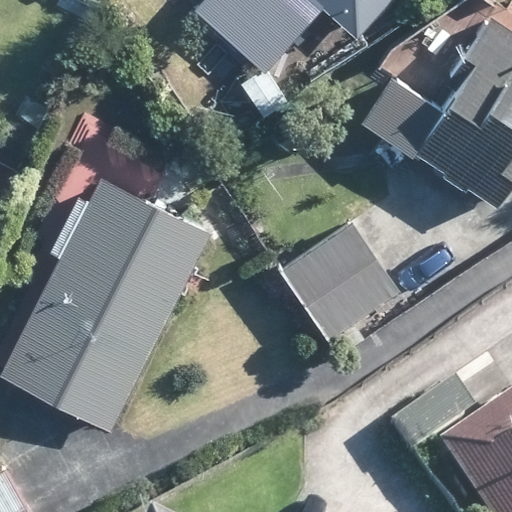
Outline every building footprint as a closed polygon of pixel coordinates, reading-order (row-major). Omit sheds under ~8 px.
[(191,0),(190,1),(263,65),(318,1),(353,31),(379,0),(191,0)] [(511,23),(490,8),(430,97),(384,67),(355,111),(396,137),(403,143),(407,138),(429,154),(437,158),(435,161),(441,166),(458,178),(461,172),(491,193),(511,161),(511,23)] [(405,26),(394,36),(394,52),(406,63),(421,62),(431,51),(431,35),(421,25),(405,26)] [(239,78),(273,130),(295,116),(260,63),(239,78)] [(84,165),(99,167),(109,157),(111,142),(102,131),(86,131),(75,140),(74,154),(84,165)] [(204,221),(179,208),(95,167),(0,360),(0,365),(108,419),(204,221)] [(396,283),(359,231),(347,213),(275,262),(324,332),(329,329),(340,347),(362,331),(350,315),(396,283)] [(469,404),(454,383),(450,376),(387,418),(408,448),(469,404)] [(511,511),(511,385),(474,412),(432,439),(482,511),(511,511)] [(0,511),(32,511),(0,459),(0,511)]
